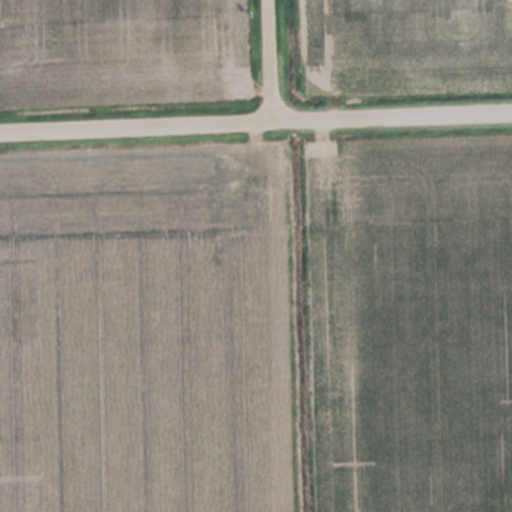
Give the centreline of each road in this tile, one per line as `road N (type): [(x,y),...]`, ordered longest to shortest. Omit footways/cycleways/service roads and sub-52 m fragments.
road 1 (residential): [(0,130),(290,120)]
road 2 (residential): [(511,112),(290,120)]
road 3 (residential): [(290,120),(287,0)]
